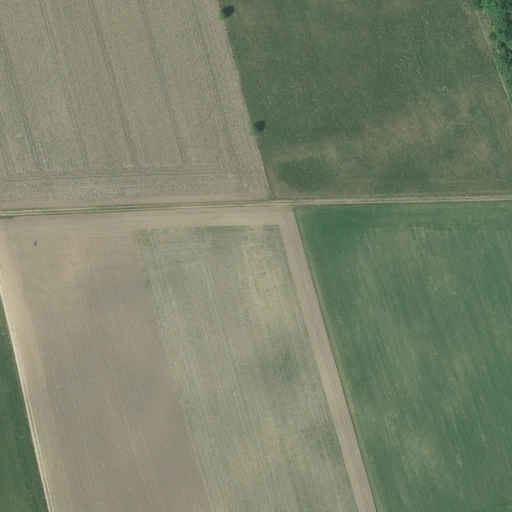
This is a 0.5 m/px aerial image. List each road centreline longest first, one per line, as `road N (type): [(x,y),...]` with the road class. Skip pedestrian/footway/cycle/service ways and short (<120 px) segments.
road 1 (track): [(0,212),(511,199)]
road 2 (track): [(0,293),(50,511)]
